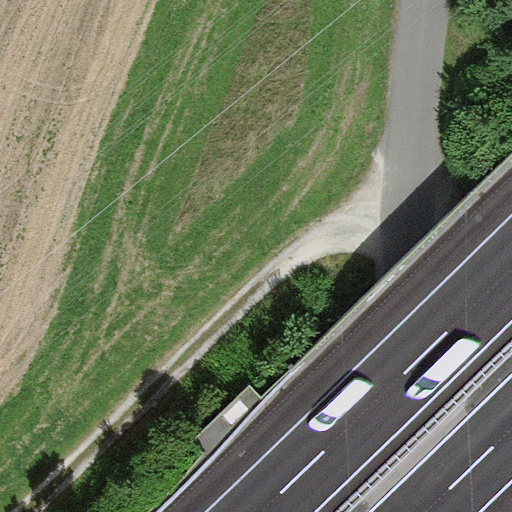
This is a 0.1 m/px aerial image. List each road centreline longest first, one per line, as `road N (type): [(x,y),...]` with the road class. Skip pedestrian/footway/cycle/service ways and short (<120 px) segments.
road 1 (unclassified): [(431,0),(415,208),(419,511)]
road 2 (track): [(415,208),(343,231),(281,267),(30,511)]
road 3 (motorway): [(511,268),(259,511)]
road 4 (motorway): [(424,511),(511,427)]
